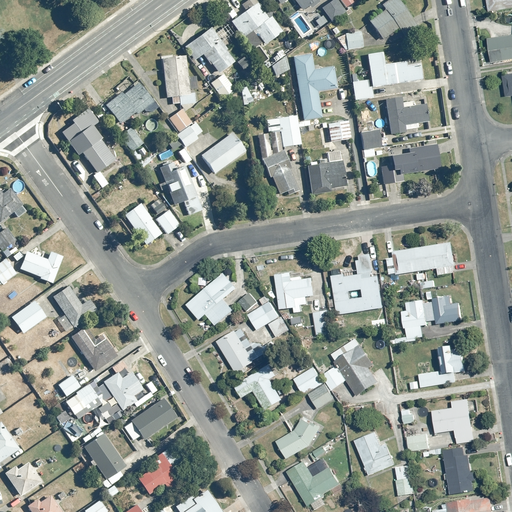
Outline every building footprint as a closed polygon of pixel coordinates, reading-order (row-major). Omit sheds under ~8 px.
[(246,11),(232,21),(252,49),(263,40),(266,44),(284,32),(272,16),(270,18),(256,0),(248,0),(242,5),(246,11)] [(279,0),(281,3),(285,0),(296,0),(304,10),(310,5),(312,8),(321,2),(319,0),(279,0)] [(370,21),(383,39),(400,27),(407,36),(420,27),(400,0),(388,0),(382,5),(386,9),(370,21)] [(511,8),(511,0),(487,0),(489,13),(511,8)] [(339,14),(328,1),(319,8),(330,22),(339,14)] [(212,27),(185,47),(195,60),(204,53),(211,64),(213,63),(220,72),(236,61),(228,50),(229,50),(212,27)] [(362,46),(359,30),(338,35),(341,50),(362,46)] [(511,58),(511,34),(486,38),(490,62),(511,58)] [(266,57),(271,64),(285,53),(281,46),(266,57)] [(384,52),(369,54),(374,87),(424,79),(421,63),(408,65),(408,61),(386,64),(384,52)] [(312,54),(294,57),(304,120),(323,117),(319,91),(339,88),(335,66),(315,69),(312,54)] [(186,56),(163,59),(168,97),(172,97),(173,104),(182,103),(181,96),(191,94),(186,56)] [(511,72),(501,74),(504,97),(511,95),(511,72)] [(233,87),(221,73),(208,83),(219,98),(233,87)] [(371,97),(368,79),(350,82),(353,100),(371,97)] [(123,91),(105,105),(121,125),(136,114),(137,115),(145,109),(146,111),(154,111),(160,107),(140,81),(124,93),(123,91)] [(243,84),(238,87),(242,94),(239,95),(245,105),(253,101),(243,84)] [(402,97),(386,99),(391,134),(407,132),(406,125),(429,121),(427,104),(404,108),(402,97)] [(75,123),(62,132),(79,155),(83,152),(98,173),(116,160),(101,140),(104,138),(95,125),(100,122),(89,107),(72,120),(75,123)] [(176,133),(191,122),(181,107),(166,118),(176,133)] [(321,124),(324,147),(334,145),(333,141),(349,138),(346,120),(321,124)] [(191,122),(176,133),(174,135),(183,148),(196,138),(194,135),(200,131),(193,121),(191,122)] [(142,143),(131,126),(118,135),(129,151),(142,143)] [(358,131),(360,148),(379,146),(377,129),(358,131)] [(233,132),(201,156),(215,174),(247,150),(233,132)] [(273,177),(280,194),(288,191),(289,194),(300,190),(291,169),(292,168),(284,150),(283,151),(280,132),(271,133),(273,150),(271,150),(268,134),(259,136),(263,160),(271,178),(273,177)] [(441,168),(437,144),(409,148),(410,152),(392,155),(393,165),(381,167),(384,184),(405,181),(404,173),(441,168)] [(313,165),(308,166),(313,195),(332,192),(331,188),(347,186),(343,160),(328,162),(327,158),(312,161),(313,165)] [(174,162),(160,167),(175,205),(185,201),(190,214),(203,209),(186,166),(177,169),(174,162)] [(0,188),(0,222),(0,223),(24,204),(11,188),(4,194),(0,188)] [(141,203),(125,214),(146,245),(163,233),(141,203)] [(178,224),(167,209),(153,218),(165,234),(178,224)] [(14,240),(4,227),(0,229),(0,247),(1,249),(14,240)] [(450,242),(391,251),(395,275),(454,266),(450,242)] [(14,244),(1,252),(5,258),(18,250),(14,244)] [(48,259),(27,251),(20,269),(41,277),(40,278),(53,283),(64,256),(51,251),(48,259)] [(343,274),(330,276),(336,315),(382,308),(377,276),(371,277),(370,272),(372,271),(369,254),(357,255),(358,260),(355,260),(358,274),(343,277),(343,274)] [(10,268),(3,258),(0,260),(0,283),(16,272),(12,267),(10,268)] [(235,288),(223,273),(185,305),(198,320),(204,315),(214,326),(232,310),(223,299),(235,288)] [(289,273),(274,275),(279,310),(296,307),(294,298),(313,296),(310,278),(290,281),(289,273)] [(69,285),(53,297),(74,327),(98,311),(90,299),(83,304),(69,285)] [(250,290),(237,300),(246,313),(260,302),(250,290)] [(444,296),(431,298),(436,324),(460,320),(458,303),(446,305),(444,296)] [(43,317),(32,300),(9,317),(20,333),(43,317)] [(406,310),(401,311),(403,328),(405,328),(406,339),(422,337),(421,326),(426,326),(422,300),(405,302),(406,310)] [(268,323),(279,316),(270,301),(247,315),(256,330),(268,323)] [(331,333),(328,310),(313,311),(316,335),(331,333)] [(279,316),(268,323),(275,335),(294,324),(287,312),(279,316)] [(234,330),(215,341),(234,374),(254,362),(253,361),(276,348),(272,341),(262,347),(260,344),(249,342),(241,328),(235,332),(234,330)] [(83,329),(71,337),(95,371),(118,356),(106,339),(95,347),(83,329)] [(359,344),(333,362),(356,397),(378,382),(368,368),(373,365),(359,344)] [(451,345),(438,347),(441,371),(418,374),(420,388),(455,383),(454,373),(464,372),(461,351),(451,352),(451,345)] [(3,360),(0,362),(0,372),(2,374),(10,369),(3,360)] [(233,386),(241,399),(252,392),(264,411),(281,400),(269,380),(275,376),(268,365),(233,386)] [(307,392),(323,384),(314,367),(293,378),(301,393),(306,390),(307,392)] [(119,372),(104,382),(123,411),(138,401),(135,395),(145,389),(133,371),(122,378),(119,372)] [(78,386),(71,374),(56,384),(64,396),(78,386)] [(99,403),(106,398),(110,396),(100,382),(96,385),(93,380),(86,384),(62,401),(75,420),(99,403)] [(418,380),(409,381),(410,389),(419,389),(418,380)] [(323,384),(307,392),(316,408),(334,399),(329,389),(327,390),(323,384)] [(164,398),(131,421),(145,440),(177,417),(164,398)] [(452,408),(431,411),(434,434),(453,431),(455,444),(473,441),(467,399),(451,401),(452,408)] [(293,430),(276,441),(286,459),(309,446),(321,428),(311,421),(309,424),(301,418),(293,430)] [(0,462),(21,449),(2,422),(0,422),(0,462)] [(374,432),(353,440),(368,476),(394,465),(386,444),(380,446),(374,432)] [(105,433),(85,446),(107,479),(127,466),(105,433)] [(429,448),(427,433),(406,436),(408,451),(429,448)] [(331,448),(327,442),(311,451),(315,458),(331,448)] [(447,479),(449,495),(473,491),(471,481),(474,481),(473,472),(470,472),(468,455),(464,456),(463,447),(442,450),(446,473),(444,474),(445,480),(447,479)] [(441,453),(440,448),(423,451),(424,457),(441,453)] [(155,464),(138,477),(150,494),(165,483),(168,488),(181,479),(162,453),(152,460),(155,464)] [(303,460),(285,471),(306,507),(324,496),(323,494),(340,484),(329,467),(313,477),(303,460)] [(16,466),(5,473),(21,496),(42,482),(29,462),(19,469),(16,466)] [(413,494),(410,465),(395,467),(398,495),(413,494)] [(282,472),(275,476),(280,486),(287,483),(282,472)] [(197,504),(185,511),(224,511),(209,489),(193,499),(197,504)] [(39,498),(27,506),(31,511),(62,511),(51,495),(41,502),(39,498)] [(446,511),(491,511),(490,497),(469,501),(469,499),(445,503),(446,511)] [(104,511),(107,510),(99,499),(83,510),(84,511),(104,511)] [(140,511),(135,503),(120,511),(140,511)]
